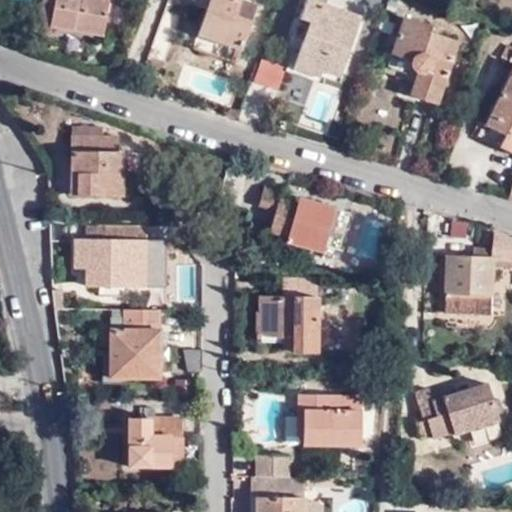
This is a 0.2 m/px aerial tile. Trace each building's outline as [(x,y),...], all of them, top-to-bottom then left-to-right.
[(44,0),(37,32),(49,35),(51,27),(103,38),(110,0),(44,0)] [(195,31),(240,46),(255,2),(248,0),(193,0),(193,2),(204,6),(199,19),(195,31)] [(325,72),(343,80),(365,18),(313,0),(304,0),(299,17),(310,21),(295,69),(323,79),(325,72)] [(188,15),(199,19),(204,6),(193,2),(188,15)] [(437,27),(407,15),(393,54),(415,60),(414,66),(419,76),(412,95),(442,106),(462,46),(433,37),(437,27)] [(511,59),(511,60),(511,77),(487,126),(480,122),(475,134),(511,153),(511,59)] [(277,84),(281,65),(260,62),(256,80),(277,84)] [(81,179),(81,197),(122,199),(123,156),(115,156),(115,140),(72,139),(71,179),(81,179)] [(71,197),(81,197),(81,179),(71,179),(71,197)] [(263,190),(259,207),(274,212),(269,233),(286,238),(284,244),(321,256),(324,249),(337,253),(348,216),(263,190)] [(367,222),(362,251),(375,254),(380,224),(367,222)] [(511,242),(493,236),(491,263),(447,259),(442,313),(486,317),(491,269),(511,270),(511,242)] [(167,245),(76,240),(76,270),(87,270),(87,290),(166,290),(167,245)] [(319,281),(284,281),(283,297),(261,297),(261,312),(256,313),(256,335),(285,335),(285,345),(296,344),(296,352),(317,353),(319,281)] [(322,314),(317,340),(345,345),(349,318),(322,314)] [(154,332),(106,332),(106,381),(154,382),(154,332)] [(197,347),(183,349),(186,369),(199,368),(197,347)] [(487,384),(432,401),(428,388),(415,392),(424,422),(416,425),(420,440),(432,436),(433,439),(452,433),(453,435),(468,431),(499,421),(487,384)] [(362,397),(301,397),(301,414),(305,415),(304,447),(362,447),(362,397)] [(171,440),(181,439),(181,424),(155,423),(155,413),(144,413),(144,424),(127,424),(126,469),(170,469),(171,440)] [(502,431),(499,421),(468,431),(471,440),(502,431)] [(180,469),(181,439),(171,440),(170,469),(180,469)] [(290,458),(257,458),(258,478),(290,478),(290,458)] [(304,483),(251,481),(250,501),(256,502),(256,510),(254,511),(302,511),(303,507),(304,483)]
